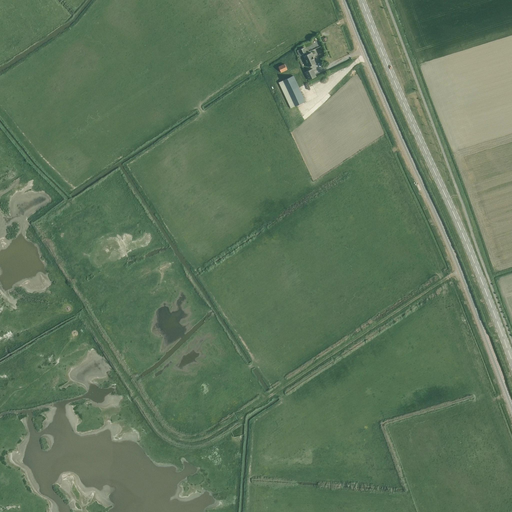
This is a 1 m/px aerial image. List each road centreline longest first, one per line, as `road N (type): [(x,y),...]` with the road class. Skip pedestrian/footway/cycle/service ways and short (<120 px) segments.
road 1 (track): [(83,311),(155,422),(174,438),(192,440),(459,270)]
road 2 (tertiary): [(511,409),(343,0)]
road 3 (secondary): [(362,0),(511,362)]
